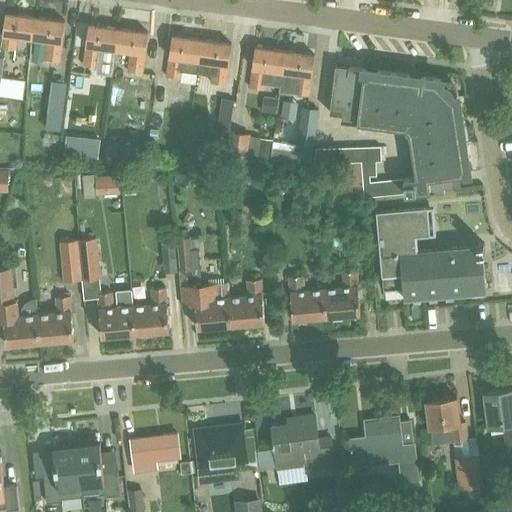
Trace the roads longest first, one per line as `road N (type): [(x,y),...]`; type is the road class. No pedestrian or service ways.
road 1 (residential): [(0,379),(511,336)]
road 2 (residential): [(477,34),(203,0)]
road 3 (residential): [(477,34),(497,198),(511,233)]
